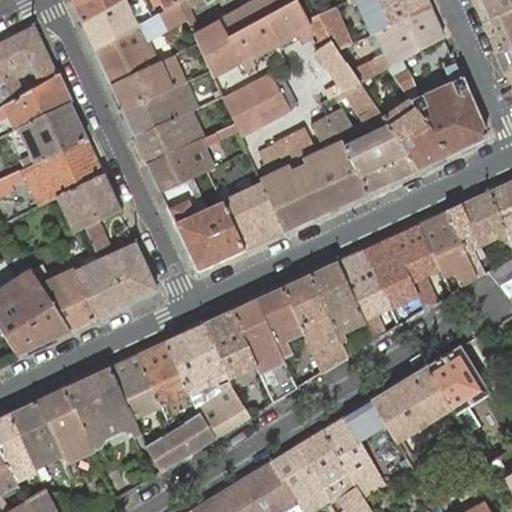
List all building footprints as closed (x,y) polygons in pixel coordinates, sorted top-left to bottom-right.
[(71,0),(82,23),(121,0),(71,0)] [(121,0),(82,23),(95,50),(140,24),(152,16),(148,9),(137,16),(129,0),(121,0)] [(178,1),(179,0),(154,0),(156,6),(163,2),(166,8),(178,1)] [(256,0),(197,33),(186,8),(199,0),(179,0),(178,1),(190,26),(198,43),(201,49),(225,36),(226,39),(293,2),(296,0),(256,0)] [(367,24),(372,35),(376,33),(432,9),(428,0),(361,0),(363,3),(371,22),(367,24)] [(511,0),(482,0),(490,19),(511,9),(511,0)] [(178,1),(171,6),(179,23),(186,19),(178,1)] [(307,38),(308,29),(293,2),(226,39),(225,36),(201,49),(211,71),(214,78),(219,75),(241,63),(245,70),(252,66),(249,58),(271,46),(275,54),(280,51),(276,43),(299,31),(303,38),(305,40),(307,38)] [(95,50),(111,85),(159,62),(161,61),(151,40),(179,23),(171,6),(166,8),(159,13),(156,14),(152,16),(140,24),(95,50)] [(344,91),(360,83),(350,69),(337,51),(352,44),(336,7),(313,17),(312,15),(308,17),(325,48),(316,52),(344,91)] [(360,84),(374,76),(390,68),(417,53),(445,38),(432,9),(376,33),(385,54),(375,58),(350,69),(360,83),(360,84)] [(511,9),(490,19),(505,53),(511,50),(511,9)] [(40,86),(57,75),(35,26),(0,42),(0,73),(14,100),(34,89),(32,84),(22,89),(14,73),(30,65),(40,86)] [(185,49),(198,43),(190,26),(178,33),(185,49)] [(280,51),(303,38),(299,31),(276,43),(280,51)] [(249,58),(252,66),(275,54),(271,46),(249,58)] [(390,68),(412,100),(450,155),(488,138),(488,137),(456,63),(445,68),(451,83),(419,97),(408,73),(423,66),(417,53),(390,68)] [(111,85),(123,111),(180,85),(178,81),(184,78),(176,63),(170,65),(167,58),(159,62),(111,85)] [(0,73),(0,108),(14,100),(0,73)] [(0,120),(10,115),(18,129),(19,128),(70,103),(57,75),(40,86),(34,89),(14,100),(0,108),(0,120)] [(239,130),(241,136),(290,109),(295,104),(279,75),(271,75),(230,97),(225,100),(235,124),(239,130)] [(191,112),(198,109),(186,83),(180,85),(123,111),(135,137),(191,112)] [(360,84),(360,83),(344,91),(338,94),(335,96),(338,101),(346,96),(362,118),(368,124),(363,125),(361,126),(354,130),(346,114),(343,110),(328,117),(368,193),(394,181),(419,170),(380,112),(360,84)] [(384,109),(380,112),(419,170),(450,155),(412,100),(389,116),(384,109)] [(70,103),(19,128),(32,154),(37,162),(87,140),(70,103)] [(202,139),(204,139),(191,112),(135,137),(148,164),(202,139)] [(348,203),(368,193),(328,117),(311,126),(326,159),(322,161),(305,129),(259,153),(267,166),(264,168),(286,214),(294,228),(314,218),(331,211),(348,203)] [(204,139),(202,139),(148,164),(161,192),(185,181),(207,171),(216,167),(207,150),(214,146),(212,143),(221,139),(221,138),(239,130),(235,124),(204,139)] [(87,140),(37,162),(25,168),(19,171),(23,178),(28,176),(38,197),(37,198),(40,205),(42,204),(43,205),(59,197),(103,175),(87,140)] [(21,159),(25,168),(37,162),(32,154),(21,159)] [(2,178),(0,179),(0,197),(11,192),(8,186),(23,178),(19,171),(2,178)] [(120,211),(103,175),(59,197),(75,232),(85,228),(94,223),(120,211)] [(244,251),(286,231),(262,180),(256,183),(258,187),(222,203),(244,251)] [(161,192),(168,209),(188,200),(186,196),(192,194),(185,181),(161,192)] [(511,181),(489,192),(507,233),(511,244),(511,181)] [(489,192),(461,205),(480,246),(507,233),(489,192)] [(200,271),(244,251),(222,203),(202,212),(196,200),(194,200),(192,194),(186,196),(188,200),(168,209),(197,270),(200,271)] [(461,205),(447,211),(471,263),(476,260),(472,250),(480,246),(461,205)] [(447,211),(419,224),(444,278),(454,274),(461,288),(472,282),(478,278),(475,271),(472,265),(471,263),(447,211)] [(94,223),(85,228),(89,236),(98,231),(94,223)] [(419,224),(391,237),(414,288),(416,291),(444,278),(419,224)] [(157,291),(135,243),(108,255),(98,231),(89,236),(99,260),(75,271),(97,319),(157,291)] [(391,237),(364,250),(391,307),(395,315),(395,316),(400,326),(413,318),(407,305),(400,308),(395,298),(414,288),(391,237)] [(364,250),(337,262),(365,323),(374,342),(388,333),(382,323),(395,316),(395,315),(391,307),(364,250)] [(511,259),(493,269),(489,272),(495,279),(511,300),(511,259)] [(476,260),(471,263),(472,265),(475,271),(480,268),(476,260)] [(337,262),(310,275),(342,343),(347,340),(344,333),(365,323),(337,262)] [(38,280),(27,263),(15,270),(20,277),(0,289),(0,329),(17,356),(70,331),(42,286),(38,280)] [(75,271),(72,264),(38,280),(42,286),(70,331),(97,319),(75,271)] [(480,268),(475,271),(478,278),(483,275),(480,268)] [(342,343),(310,275),(231,312),(257,367),(273,404),(299,388),(284,358),(292,353),(286,341),(304,332),(323,373),(348,357),(342,343)] [(424,298),(420,300),(425,311),(430,307),(424,298)] [(257,367),(231,312),(204,324),(224,371),(228,381),(257,367)] [(204,324),(166,342),(188,389),(193,387),(224,371),(204,324)] [(347,340),(342,343),(348,357),(354,354),(347,340)] [(166,342),(138,355),(158,402),(163,413),(167,422),(189,411),(192,417),(199,413),(196,408),(188,389),(166,342)] [(488,395),(460,347),(426,367),(459,422),(461,424),(468,420),(462,411),(488,395)] [(138,355),(111,368),(132,415),(139,411),(158,402),(138,355)] [(459,422),(426,367),(371,402),(378,412),(405,455),(410,452),(404,441),(447,414),(454,425),(459,422)] [(111,368),(64,389),(93,450),(94,450),(103,446),(100,440),(130,426),(133,431),(135,436),(138,435),(141,434),(132,415),(111,368)] [(223,383),(226,390),(231,386),(228,381),(223,383)] [(199,413),(215,439),(250,417),(231,386),(226,390),(208,401),(203,390),(196,393),(193,387),(188,389),(196,408),(199,413)] [(64,389),(37,401),(63,457),(66,463),(93,450),(64,389)] [(37,401),(10,414),(37,469),(59,458),(63,457),(37,401)] [(371,402),(354,412),(361,422),(378,412),(371,402)] [(171,430),(146,445),(145,446),(160,473),(215,439),(199,413),(192,417),(171,430)] [(10,414),(0,418),(0,456),(16,482),(39,472),(37,469),(10,414)] [(343,419),(322,432),(348,474),(352,482),(357,490),(361,496),(363,499),(384,487),(374,470),(343,419)] [(130,426),(100,440),(103,446),(120,437),(133,431),(130,426)] [(322,432),(296,448),(323,489),(348,474),(322,432)] [(296,448),(270,464),(295,505),(296,506),(299,511),(305,511),(328,498),(328,497),(323,489),(296,448)] [(487,466),(492,463),(494,462),(488,453),(482,457),(487,466)] [(0,456),(0,496),(12,489),(18,486),(16,482),(0,456)] [(511,495),(511,478),(500,458),(494,462),(492,463),(511,495)] [(270,464),(191,511),(283,511),(295,505),(270,464)] [(348,474),(323,489),(328,497),(352,482),(348,474)] [(58,511),(48,490),(28,502),(34,511),(58,511)] [(434,500),(441,511),(448,511),(451,511),(441,495),(434,500)] [(370,511),(363,499),(361,496),(342,507),(344,511),(370,511)] [(34,511),(28,502),(16,508),(9,511),(34,511)] [(489,511),(484,502),(483,502),(466,511),(489,511)]
